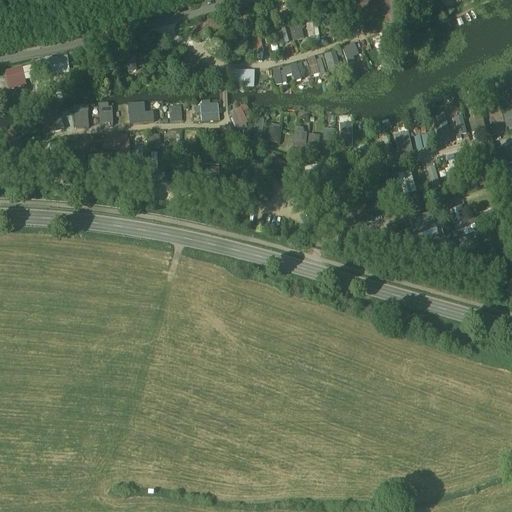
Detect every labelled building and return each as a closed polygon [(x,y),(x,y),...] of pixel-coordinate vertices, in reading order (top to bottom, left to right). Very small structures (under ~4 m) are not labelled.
[(356,0),(360,22),(381,19),(378,0),(356,0)] [(245,17),(201,27),(202,33),(216,30),(217,33),(233,30),(232,26),(246,23),(245,17)] [(285,26),(273,28),(276,45),(289,42),(285,26)] [(203,36),(202,33),(201,27),(189,29),(191,39),(203,36)] [(292,41),(306,38),(305,29),(290,31),(292,41)] [(364,38),(368,48),(379,44),(375,33),(364,38)] [(255,50),(264,48),(260,37),(252,39),(255,50)] [(353,62),(352,57),(358,56),(355,44),(343,46),(346,63),(353,62)] [(126,59),(141,57),(140,48),(125,50),(126,59)] [(324,54),(327,68),(339,66),(336,51),(324,54)] [(321,59),(315,61),(314,56),(305,59),(311,77),(325,73),(321,59)] [(41,70),(65,70),(64,58),(41,58),(41,70)] [(275,85),(288,82),(286,75),(292,74),(293,80),(305,78),(302,63),(271,69),(275,85)] [(18,70),(34,70),(34,68),(5,69),(5,83),(19,83),(18,70)] [(249,84),(263,84),(263,71),(249,71),(249,84)] [(199,114),(199,121),(218,121),(218,102),(193,103),(193,114),(199,114)] [(250,123),(245,105),(231,109),(236,127),(250,123)] [(75,124),(87,123),(87,106),(74,106),(75,124)] [(511,108),(502,111),(507,131),(511,129),(511,108)] [(503,130),(503,112),(487,112),(487,130),(503,130)] [(254,118),(253,138),(262,139),(262,118),(254,118)] [(446,121),(435,123),(437,137),(435,138),(436,145),(449,143),(446,121)] [(339,148),(353,148),(352,123),(338,123),(339,148)] [(423,135),(414,137),(417,149),(425,147),(423,135)] [(511,144),(495,150),(501,168),(511,163),(511,144)] [(144,168),(143,153),(132,154),(133,169),(144,168)] [(100,168),(101,154),(60,154),(60,167),(100,168)] [(467,157),(448,162),(452,178),(472,172),(467,157)] [(19,158),(20,167),(30,167),(29,158),(19,158)] [(410,171),(397,174),(403,196),(416,193),(410,171)] [(458,208),(450,210),(453,223),(461,222),(458,208)] [(437,261),(436,253),(428,253),(429,261),(437,261)]
